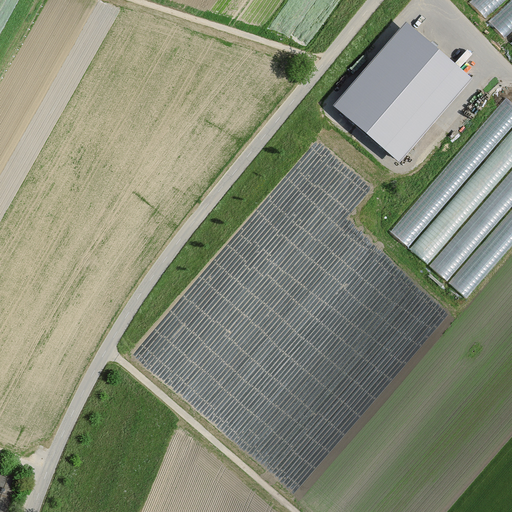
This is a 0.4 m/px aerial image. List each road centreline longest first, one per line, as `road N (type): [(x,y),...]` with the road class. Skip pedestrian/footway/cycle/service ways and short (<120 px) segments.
road 1 (tertiary): [(374,0),(149,280),(82,393),(34,511)]
road 2 (track): [(106,348),(296,511)]
road 3 (track): [(137,0),(325,59)]
